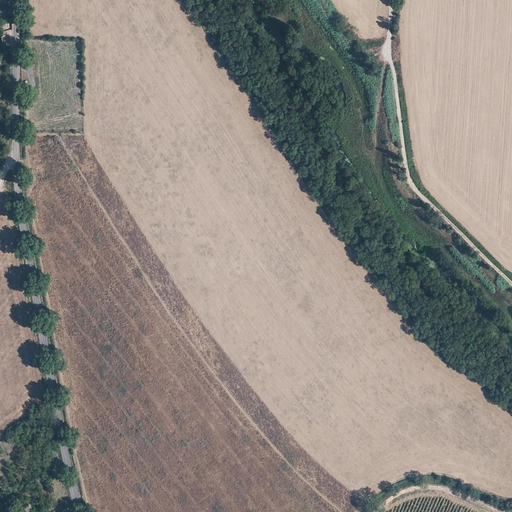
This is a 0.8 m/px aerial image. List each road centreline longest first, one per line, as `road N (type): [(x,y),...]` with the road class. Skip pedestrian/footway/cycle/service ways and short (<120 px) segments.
road 1 (tertiary): [(17,131),(28,251),(79,511)]
road 2 (track): [(511,283),(408,179),(392,71),(393,0)]
road 3 (tertiary): [(17,131),(17,0)]
